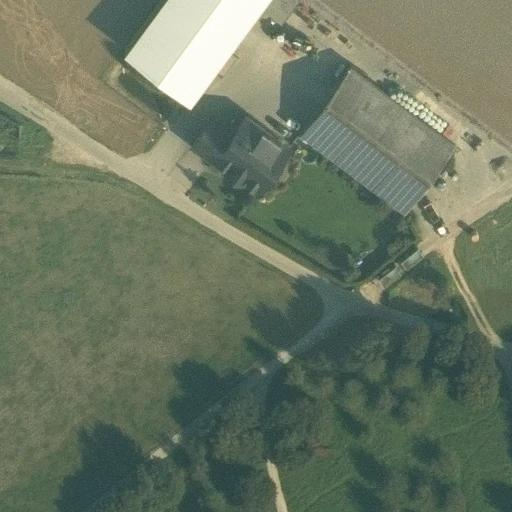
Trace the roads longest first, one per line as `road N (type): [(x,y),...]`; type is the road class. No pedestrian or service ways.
road 1 (track): [(95,511),(351,300),(511,185)]
road 2 (residential): [(123,168),(351,300),(501,349)]
road 3 (unclassified): [(0,92),(123,168)]
road 4 (track): [(438,236),(501,349)]
